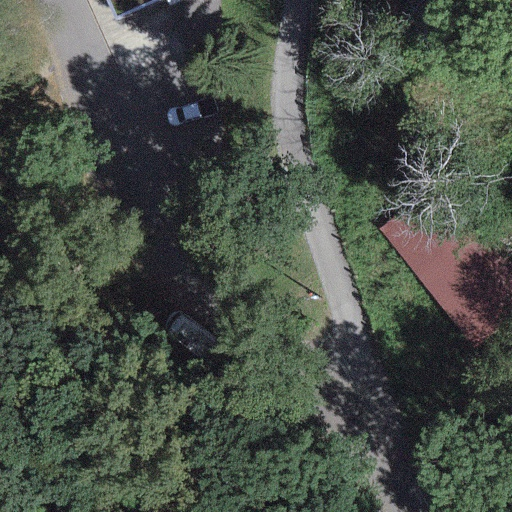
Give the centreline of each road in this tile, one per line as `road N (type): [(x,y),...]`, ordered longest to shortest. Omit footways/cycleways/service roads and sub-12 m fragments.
road 1 (unclassified): [(392,488),(198,264),(120,133),(61,0)]
road 2 (motorway): [(351,0),(180,511)]
road 3 (unclassified): [(392,488),(294,158),(287,81),(298,0)]
road 4 (motorway): [(414,511),(511,259)]
